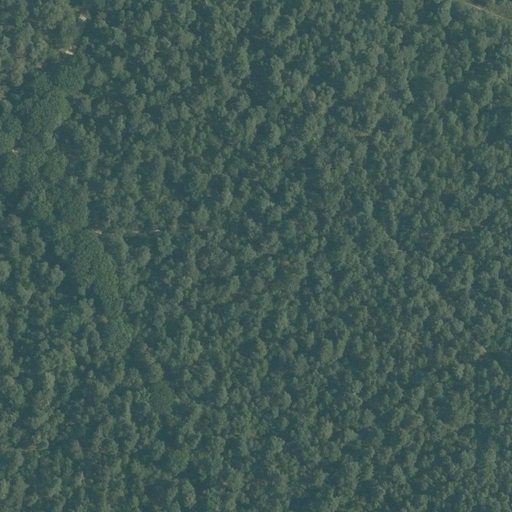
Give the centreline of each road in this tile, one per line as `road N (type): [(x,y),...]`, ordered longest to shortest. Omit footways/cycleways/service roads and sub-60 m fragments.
road 1 (track): [(186,474),(65,234)]
road 2 (track): [(86,0),(22,149)]
